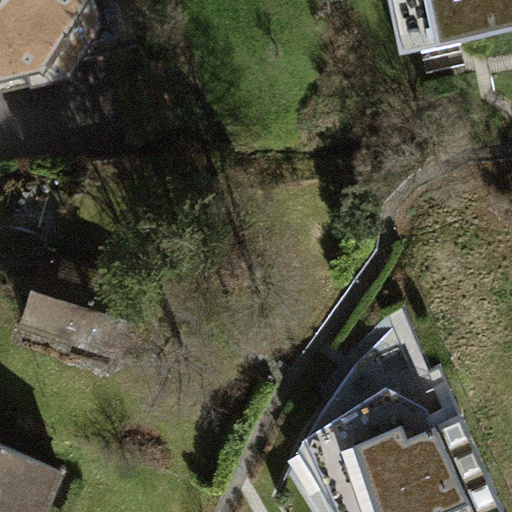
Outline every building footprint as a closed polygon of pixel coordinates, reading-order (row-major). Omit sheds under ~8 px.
[(0,0),(0,100),(74,81),(107,30),(97,0),(0,0)] [(511,0),(393,0),(407,69),(511,49),(511,0)] [(102,295),(43,275),(20,347),(79,366),(102,295)] [(386,380),(303,435),(338,511),(475,511),(426,401),(386,380)] [(58,511),(74,473),(0,443),(0,511),(58,511)]
